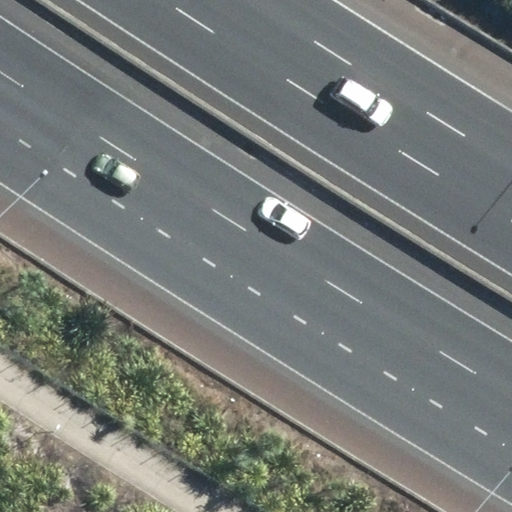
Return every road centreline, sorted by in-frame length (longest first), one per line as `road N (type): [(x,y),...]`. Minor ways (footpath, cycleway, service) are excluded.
road 1 (motorway): [(511,394),(0,81)]
road 2 (motorway): [(180,0),(511,213)]
